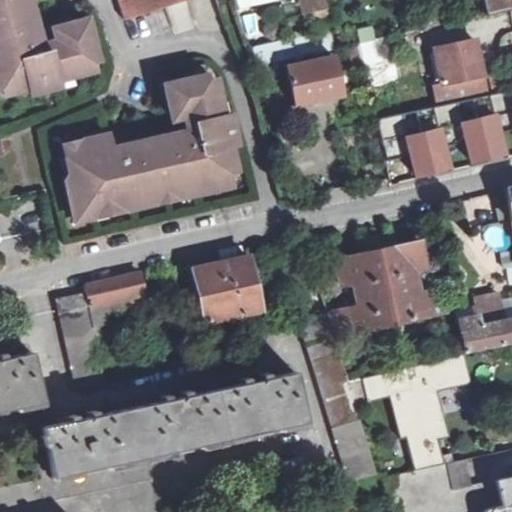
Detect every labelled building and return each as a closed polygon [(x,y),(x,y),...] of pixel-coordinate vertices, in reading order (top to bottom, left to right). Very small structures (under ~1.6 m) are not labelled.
[(0,0),(0,88),(11,85),(13,93),(29,88),(31,94),(41,90),(58,85),(57,80),(94,70),(89,52),(95,50),(86,20),(38,32),(29,0),(0,0)] [(117,0),(122,15),(137,10),(139,15),(184,0),(117,0)] [(237,0),(239,8),(268,1),(267,0),(237,0)] [(444,24),(439,0),(430,0),(435,16),(426,19),(428,27),(444,24)] [(511,0),(481,0),(484,15),(511,8),(511,0)] [(246,35),(259,32),(254,13),(241,16),(246,35)] [(364,67),(382,62),(377,39),(374,39),(371,28),(358,31),(360,42),(359,43),(364,67)] [(475,39),(434,47),(441,81),(433,83),(437,104),(457,100),(472,97),(485,94),(475,39)] [(294,56),(333,48),(332,40),(293,48),(294,56)] [(364,67),(359,43),(340,46),(351,100),(370,96),(364,67)] [(253,56),(254,65),(271,62),(290,58),(288,49),(253,56)] [(332,55),(286,65),(295,105),(341,95),(332,55)] [(278,86),(271,62),(254,65),(263,90),(278,86)] [(490,89),(503,87),(498,66),(486,68),(490,89)] [(394,79),(392,68),(369,72),(370,84),(394,79)] [(172,119),(178,117),(181,133),(130,144),(128,133),(108,137),(107,135),(79,141),(80,147),(64,151),(70,179),(65,180),(74,220),(93,216),(92,210),(107,207),(108,213),(128,208),(154,202),(153,197),(177,192),(178,197),(230,184),(225,163),(233,160),(230,145),(235,144),(229,116),(223,116),(215,80),(197,83),(196,77),(164,85),(172,119)] [(374,116),(385,161),(409,155),(413,174),(445,167),(441,147),(465,142),(470,161),(502,153),(497,134),(511,130),(511,89),(485,94),(472,97),(476,117),(461,120),(457,100),(437,104),(416,108),(420,128),(406,131),(402,110),(374,116)] [(351,100),(343,101),(346,113),(372,107),(370,96),(351,100)] [(389,161),(393,177),(409,173),(404,156),(389,161)] [(354,303),(327,309),(334,334),(455,305),(454,295),(432,300),(428,287),(418,288),(414,272),(426,269),(420,241),(335,260),(342,288),(351,286),(354,303)] [(228,261),(194,268),(206,322),(260,309),(247,256),(228,261)] [(131,275),(83,286),(84,293),(100,361),(118,357),(105,303),(145,294),(140,273),(131,275)] [(334,334),(327,309),(320,288),(290,295),(306,347),(310,346),(335,427),(330,428),(345,482),(375,475),(334,334)] [(105,383),(100,361),(84,293),(55,299),(74,383),(93,379),(94,386),(105,383)] [(464,354),(511,342),(511,322),(502,325),(496,297),(475,302),(477,316),(458,321),(464,354)] [(506,316),(511,315),(511,298),(503,300),(506,316)] [(310,346),(306,347),(330,428),(335,427),(310,346)] [(0,359),(0,411),(42,402),(30,353),(13,357),(0,359)] [(73,420),(41,427),(53,476),(303,421),(295,372),(265,379),(172,399),(73,420)] [(466,459),(382,478),(392,511),(511,511),(511,475),(471,484),(466,459)]
